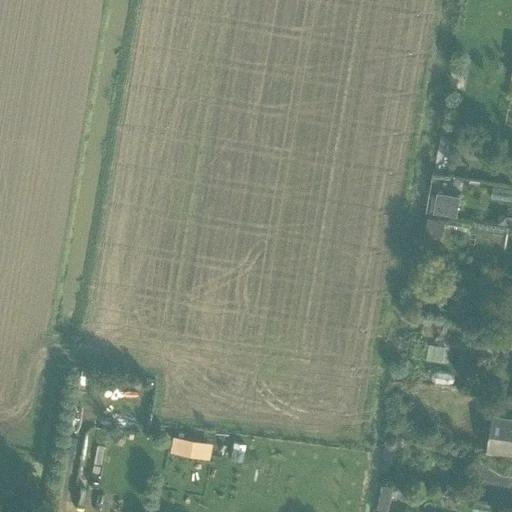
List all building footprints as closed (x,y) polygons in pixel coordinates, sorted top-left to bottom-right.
[(507,223),(508,215),(500,213),(499,222),(507,223)] [(444,236),(446,221),(428,217),(426,233),(444,236)] [(456,397),(457,386),(436,385),(435,396),(456,397)] [(102,417),(110,393),(93,388),(85,411),(102,417)] [(511,416),(493,414),(487,451),(511,455),(511,416)] [(398,435),(393,434),(388,437),(387,443),(390,447),(396,449),(400,445),(401,440),(398,435)] [(171,469),(212,472),(213,454),(172,452),(171,469)] [(384,486),(382,496),(393,499),(396,488),(384,486)]
